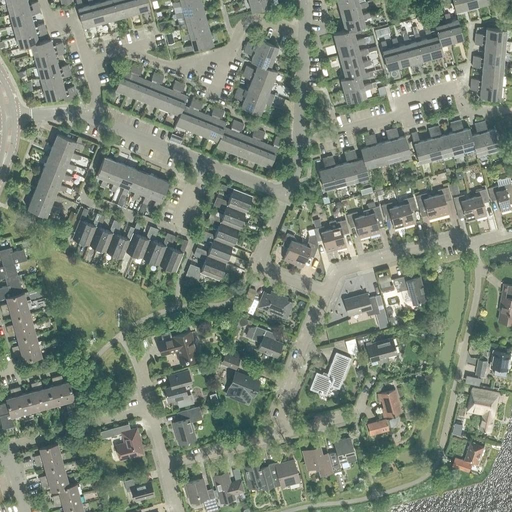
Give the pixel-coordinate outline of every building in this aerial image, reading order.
[(26,0),(18,0),(7,3),(10,14),(29,9),(26,0)] [(80,0),(75,0),(78,7),(77,8),(83,27),(94,24),(89,4),(83,6),(80,0)] [(87,0),(89,4),(94,24),(105,21),(100,1),(94,3),(92,0),(87,0)] [(104,0),(99,0),(100,1),(105,21),(116,18),(111,0),(104,0),(105,0),(104,0)] [(111,0),(116,18),(127,15),(123,0),(111,0)] [(123,0),(127,15),(138,12),(135,0),(123,0)] [(135,0),(138,12),(150,9),(147,0),(135,0)] [(183,11),(175,13),(175,14),(176,18),(184,16),(204,10),(200,0),(198,0),(181,5),(183,11)] [(248,0),(251,11),(271,5),(269,0),(248,0)] [(336,0),(339,9),(359,3),(357,0),(336,0)] [(452,0),(456,12),(467,8),(464,0),(452,0)] [(464,0),(467,8),(478,6),(476,0),(464,0)] [(339,9),(342,19),(362,14),(360,8),(368,6),(367,1),(359,3),(339,9)] [(29,9),(10,14),(13,25),(32,20),(29,9)] [(179,29),(187,27),(207,21),(204,10),(184,16),(186,22),(178,24),(179,29)] [(342,19),(345,30),(345,31),(361,27),(365,26),(363,19),(371,17),(370,12),(362,14),(342,19)] [(463,39),(459,25),(458,19),(451,21),(449,13),(444,15),(446,22),(452,42),(463,39)] [(435,25),(437,35),(438,35),(440,45),(441,45),(452,42),(446,22),(440,24),(438,16),(437,17),(433,18),(435,25)] [(32,20),(13,25),(16,36),(35,31),(32,20)] [(182,40),(190,38),(210,32),(207,21),(187,27),(189,33),(181,35),(182,40)] [(413,33),(415,41),(416,41),(421,61),(432,58),(427,38),(426,38),(420,40),(418,32),(416,26),(412,27),(413,33)] [(345,30),(336,33),(333,34),(336,45),(356,40),(354,34),(362,31),(361,27),(345,31),(345,30)] [(485,39),(505,41),(506,29),(505,29),(486,28),(485,39)] [(424,30),(426,38),(427,38),(432,58),(443,55),(441,45),(440,45),(438,35),(437,35),(431,37),(429,29),(424,30)] [(19,48),(31,45),(31,44),(38,42),(35,31),(16,36),(19,48)] [(174,42),(171,32),(165,33),(168,44),(174,42)] [(213,44),(210,32),(190,38),(192,44),(184,46),(185,51),(193,49),(213,44)] [(402,36),(404,44),(405,44),(410,64),(421,61),(416,41),(415,41),(409,43),(407,35),(402,36)] [(336,45),(339,56),(359,51),(357,45),(365,42),(364,38),(356,40),(336,45)] [(391,39),(393,47),(394,47),(399,67),(410,64),(405,44),(404,44),(398,46),(396,38),(391,39)] [(50,39),(49,39),(38,42),(31,44),(31,45),(34,55),(53,50),(50,39)] [(259,39),(255,50),(274,57),(278,46),(259,39)] [(484,51),(504,53),(505,41),(485,39),(484,51)] [(385,41),(380,42),(382,50),(387,70),(399,67),(394,47),(393,47),(387,49),(385,41)] [(339,56),(342,67),(362,62),(360,56),(368,53),(367,49),(359,51),(339,56)] [(53,50),(34,55),(37,66),(57,61),(53,50)] [(251,61),(258,64),(258,63),(270,68),(274,57),(255,50),(251,61)] [(483,62),(503,64),(504,53),(484,51),(483,62)] [(342,67),(345,78),(365,73),(363,67),(371,64),(370,60),(362,62),(342,67)] [(57,61),(37,66),(40,77),(60,72),(57,61)] [(482,73),(502,75),(503,64),(483,62),(482,73)] [(258,64),(254,74),(272,82),(277,71),(270,68),(258,63),(258,64)] [(123,70),(115,89),(126,94),(133,75),(123,70)] [(60,72),(40,77),(43,88),(63,83),(60,72)] [(340,79),(343,91),(363,85),(361,79),(369,77),(368,72),(365,73),(345,78),(340,79)] [(481,85),(501,87),(502,75),(482,73),(481,85)] [(254,74),(249,85),(268,92),(270,88),(272,82),(254,74)] [(133,75),(126,94),(137,98),(144,79),(133,75)] [(144,79),(137,98),(147,102),(155,83),(144,79)] [(63,83),(43,88),(46,99),(46,100),(64,95),(66,100),(77,97),(75,92),(69,94),(68,92),(65,92),(63,83)] [(155,83),(147,102),(158,106),(165,87),(155,83)] [(366,97),(366,96),(364,90),(372,88),(371,83),(363,85),(343,91),(347,102),(366,97)] [(244,89),(242,94),(245,96),(264,103),(270,105),(274,95),(268,92),(249,85),(247,91),(244,89)] [(480,97),(500,98),(501,87),(481,85),(480,97)] [(165,87),(158,106),(169,110),(176,92),(165,87)] [(176,92),(169,110),(179,115),(183,105),(187,96),(176,92)] [(241,106),(241,107),(260,114),(260,113),(264,103),(245,96),(241,106)] [(179,115),(175,124),(186,128),(194,109),(183,105),(179,115)] [(194,109),(186,128),(197,132),(204,114),(194,109)] [(204,114),(197,132),(208,137),(215,118),(204,114)] [(215,118),(208,137),(218,141),(224,127),(226,122),(215,118)] [(218,141),(216,145),(227,150),(235,131),(224,127),(218,141)] [(458,131),(463,150),(474,147),(471,135),(469,128),(458,131)] [(482,132),(487,151),(499,148),(494,129),(482,132)] [(235,131),(227,150),(238,154),(245,135),(235,131)] [(447,134),(452,153),(463,150),(458,131),(447,134)] [(474,147),(476,155),(487,151),(482,132),(471,135),(474,147)] [(57,133),(53,144),(71,152),(74,146),(81,149),(83,144),(76,141),(57,133)] [(436,137),(441,156),(452,153),(447,134),(436,137)] [(245,135),(238,154),(248,158),(256,139),(245,135)] [(278,145),(281,139),(275,136),(273,143),(278,145)] [(393,139),(399,158),(410,155),(405,136),(393,139)] [(436,137),(425,140),(430,159),(441,156),(436,137)] [(256,139),(248,158),(259,162),(266,144),(256,139)] [(382,142),(388,161),(399,158),(393,139),(382,142)] [(419,162),(430,159),(425,140),(413,143),(419,162)] [(371,145),(377,164),(388,161),(382,142),(371,145)] [(53,144),(48,155),(67,163),(70,157),(77,160),(79,155),(71,152),(53,144)] [(266,144),(259,162),(270,167),(277,148),(266,144)] [(360,148),(363,158),(366,167),(377,164),(371,145),(360,148)] [(48,155),(44,166),(63,173),(65,167),(73,170),(75,166),(67,163),(48,155)] [(104,187),(107,180),(115,161),(104,156),(96,175),(103,178),(100,185),(104,187)] [(352,161),(357,180),(369,177),(366,167),(363,158),(352,161)] [(115,191),(118,184),(125,165),(115,161),(107,180),(113,182),(110,190),(115,191)] [(341,164),(346,183),(357,180),(352,161),(341,164)] [(330,167),(335,186),(346,183),(341,164),(330,167)] [(126,196),(129,188),(136,169),(125,165),(118,184),(124,186),(121,194),(126,196)] [(44,166),(40,176),(59,184),(61,178),(69,181),(71,176),(63,173),(44,166)] [(318,170),(324,189),(335,186),(330,167),(318,170)] [(136,200),(139,192),(147,173),(136,169),(129,188),(135,190),(132,198),(136,200)] [(147,204),(150,196),(157,177),(147,173),(139,192),(145,195),(142,202),(147,204)] [(40,176),(36,187),(55,194),(57,188),(65,191),(66,187),(59,184),(40,176)] [(150,196),(156,199),(153,206),(157,208),(160,201),(161,201),(168,182),(157,177),(150,196)] [(511,186),(511,182),(488,188),(491,200),(497,199),(500,211),(511,208),(509,203),(511,202),(511,186)] [(233,188),(222,184),(220,188),(229,191),(229,190),(232,191),(230,197),(249,204),(252,195),(233,188)] [(36,187),(32,197),(50,205),(53,199),(60,202),(62,197),(55,194),(36,187)] [(439,194),(433,196),(438,216),(449,214),(445,201),(451,199),(448,187),(437,190),(439,194)] [(476,196),(470,198),(476,218),(486,215),(483,203),(489,201),(485,189),(475,191),(476,196)] [(428,219),(438,216),(433,196),(427,198),(426,193),(416,196),(419,208),(425,207),(428,219)] [(121,194),(117,204),(122,206),(126,196),(121,194)] [(466,221),(476,218),(470,198),(465,199),(464,195),(453,197),(456,210),(462,208),(466,221)] [(404,204),(398,205),(404,226),(414,223),(411,210),(417,209),(413,196),(403,199),(404,204)] [(58,208),(50,205),(32,197),(27,208),(46,216),(49,209),(56,213),(58,208)] [(216,197),(215,201),(245,213),(249,204),(230,197),(228,202),(225,201),(225,200),(216,197)] [(245,213),(215,201),(213,205),(222,208),(223,207),(225,208),(223,213),(242,221),(245,213)] [(142,202),(138,212),(143,214),(147,204),(142,202)] [(394,228),(404,226),(398,205),(393,207),(391,202),(381,205),(384,218),(390,216),(394,228)] [(370,213),(364,215),(369,235),(380,232),(376,220),(382,218),(379,206),(375,207),(368,209),(370,213)] [(88,209),(85,208),(84,208),(79,219),(71,238),(80,241),(88,223),(82,221),(83,218),(84,218),(88,209)] [(73,224),(77,213),(71,211),(67,222),(73,224)] [(359,238),(369,235),(364,215),(358,216),(357,212),(347,215),(350,227),(356,225),(359,238)] [(93,225),(88,223),(80,241),(89,245),(101,214),(97,213),(93,222),(94,222),(93,225)] [(210,213),(208,217),(239,229),(242,221),(223,213),(221,219),(218,218),(219,217),(210,213)] [(101,214),(89,245),(97,248),(104,229),(99,227),(100,224),(101,225),(105,216),(101,214)] [(239,229),(208,217),(207,221),(216,225),(216,224),(219,225),(216,230),(235,238),(239,229)] [(110,231),(104,229),(97,248),(105,251),(117,221),(113,219),(110,228),(111,229),(110,231)] [(331,229),(336,249),(346,246),(343,234),(349,232),(345,220),(336,222),(335,220),(329,222),(331,229)] [(117,221),(105,251),(114,255),(121,236),(116,234),(117,231),(118,232),(121,223),(117,221)] [(125,251),(133,254),(141,236),(135,234),(136,231),(137,231),(141,222),(137,221),(134,228),(125,251)] [(121,236),(114,255),(123,258),(125,251),(134,228),(130,226),(127,235),(128,235),(127,238),(121,236)] [(146,238),(141,236),(133,254),(142,258),(154,227),(150,226),(146,235),(147,235),(146,238)] [(313,229),(315,235),(317,241),(323,239),(326,252),(336,249),(331,229),(325,230),(324,226),(313,229)] [(154,227),(142,258),(150,261),(158,242),(152,240),(153,238),(154,238),(158,229),(154,227)] [(203,230),(202,234),(232,246),(235,238),(216,230),(214,236),(212,235),(212,234),(203,230)] [(163,244),(158,242),(150,261),(159,264),(171,234),(167,232),(163,241),(164,242),(163,244)] [(288,247),(283,259),(293,263),(301,243),(295,241),(297,237),(287,233),(282,245),(288,247)] [(171,234),(159,264),(167,268),(174,249),(169,247),(170,244),(171,245),(175,236),(171,234)] [(232,246),(202,234),(200,238),(209,242),(209,241),(212,242),(210,247),(229,254),(232,246)] [(301,243),(293,263),(303,267),(307,255),(313,257),(318,245),(317,241),(315,235),(310,237),(308,241),(306,246),(301,243)] [(176,271),(183,252),(188,241),(183,239),(180,248),(181,248),(180,251),(174,249),(167,268),(176,271)] [(196,247),(195,251),(225,263),(229,254),(210,247),(208,252),(205,251),(205,250),(196,247)] [(0,250),(0,255),(3,266),(14,263),(27,260),(24,249),(11,252),(10,248),(0,250)] [(225,263),(195,251),(193,255),(202,258),(203,257),(205,258),(203,264),(222,271),(225,263)] [(0,278),(6,277),(7,281),(18,278),(14,263),(3,266),(0,266),(0,278)] [(190,264),(186,274),(185,275),(198,280),(200,273),(219,280),(222,271),(203,264),(201,269),(198,268),(199,267),(190,264)] [(411,274),(395,279),(394,279),(397,292),(408,289),(412,302),(418,300),(418,301),(428,299),(424,284),(422,285),(420,276),(415,277),(415,278),(412,279),(411,274)] [(6,298),(6,297),(22,293),(18,278),(7,281),(8,285),(0,287),(0,299),(6,298)] [(511,321),(511,285),(504,284),(500,304),(502,305),(499,320),(511,321)] [(390,285),(381,288),(382,293),(394,290),(393,285),(390,285)] [(249,287),(246,295),(254,298),(257,290),(250,287),(249,287)] [(286,318),(292,302),(286,300),(287,297),(271,291),(270,294),(264,291),(258,307),(269,311),(270,309),(280,313),(279,315),(286,318)] [(0,305),(1,310),(27,303),(24,293),(24,292),(22,293),(6,297),(6,298),(8,303),(0,305)] [(367,293),(344,300),(346,306),(347,306),(349,314),(366,310),(367,316),(375,313),(380,312),(375,296),(374,296),(368,298),(367,293)] [(380,295),(375,296),(380,312),(384,311),(380,295)] [(27,303),(1,310),(3,315),(10,313),(12,318),(30,314),(27,303)] [(380,312),(375,313),(379,328),(388,325),(384,311),(380,312)] [(6,326),(7,331),(33,324),(30,314),(12,318),(13,324),(6,326)] [(241,317),(237,326),(240,327),(248,323),(250,320),(241,317)] [(33,324),(7,331),(8,336),(16,334),(18,339),(35,334),(33,324)] [(245,336),(251,339),(261,342),(258,350),(277,357),(282,343),(270,338),(272,333),(256,326),(248,328),(245,336)] [(181,363),(197,359),(190,332),(173,336),(174,338),(157,343),(161,354),(177,350),(181,363)] [(12,347),(13,352),(38,345),(35,334),(18,339),(19,345),(12,347)] [(359,345),(363,344),(362,341),(368,339),(367,335),(357,338),(359,345)] [(370,360),(371,365),(379,363),(378,360),(386,358),(386,356),(396,353),(392,338),(371,344),(371,341),(365,343),(370,360)] [(14,357),(22,355),(23,360),(23,361),(42,356),(41,355),(38,345),(13,352),(14,357)] [(511,353),(494,350),(491,367),(508,371),(511,353)] [(336,352),(335,354),(327,374),(324,375),(316,372),(310,389),(319,392),(318,392),(320,393),(321,393),(326,395),(330,385),(339,389),(351,358),(336,352)] [(236,368),(239,360),(225,355),(222,363),(236,368)] [(487,361),(479,359),(476,375),(484,377),(487,361)] [(168,402),(177,399),(179,406),(193,403),(191,395),(187,396),(183,383),(191,381),(188,370),(169,375),(171,386),(164,388),(168,402)] [(248,403),(251,395),(257,380),(235,372),(230,387),(226,395),(248,403)] [(61,375),(56,376),(63,402),(73,399),(74,399),(69,381),(63,383),(61,375)] [(53,385),(48,387),(53,405),(63,402),(56,376),(51,378),(53,385)] [(40,381),(35,382),(42,407),(53,405),(48,387),(42,388),(40,381)] [(33,391),(27,392),(32,410),(42,407),(35,382),(31,383),(33,391)] [(19,386),(15,388),(21,413),(32,410),(27,392),(21,394),(19,386)] [(6,398),(7,402),(11,416),(21,413),(15,388),(10,389),(12,397),(6,398)] [(472,388),(472,390),(468,411),(483,414),(480,428),(491,430),(499,393),(472,388)] [(390,427),(391,427),(392,427),(393,426),(394,426),(395,425),(395,424),(396,423),(397,422),(397,421),(397,420),(397,419),(397,418),(397,416),(395,417),(395,414),(401,412),(395,389),(377,393),(379,401),(381,400),(383,408),(381,408),(384,417),(388,416),(389,419),(386,420),(386,419),(367,424),(370,435),(389,430),(388,427),(390,427)] [(11,416),(7,402),(0,404),(0,418),(3,429),(14,426),(11,416)] [(189,418),(200,415),(198,406),(177,412),(179,420),(173,422),(179,444),(195,439),(189,418)] [(455,423),(453,433),(461,435),(463,425),(455,423)] [(102,438),(116,434),(115,428),(100,431),(102,438)] [(121,459),(143,453),(136,429),(122,432),(125,443),(115,446),(117,452),(119,451),(121,459)] [(333,473),(341,471),(339,463),(356,459),(350,437),(333,442),(336,452),(328,454),(333,473)] [(471,442),(465,460),(455,457),(452,466),(469,471),(472,463),(478,465),(484,447),(471,442)] [(34,456),(35,461),(60,454),(57,444),(58,444),(58,443),(39,448),(39,449),(40,449),(41,454),(34,456)] [(320,475),(332,472),(327,453),(320,455),(318,446),(305,450),(307,456),(304,457),(307,469),(315,467),(316,470),(319,469),(320,475)] [(44,464),(45,469),(63,464),(60,454),(35,461),(36,466),(44,464)] [(268,464),(274,487),(280,485),(281,486),(300,481),(294,460),(275,465),(274,462),(268,464)] [(266,488),(274,486),(268,465),(260,467),(259,462),(244,466),(249,488),(265,483),(266,488)] [(39,477),(41,482),(66,475),(63,464),(45,469),(47,475),(39,477)] [(233,494),(244,491),(241,480),(230,483),(227,471),(213,475),(221,503),(235,499),(233,494)] [(339,473),(335,475),(339,490),(343,489),(339,473)] [(51,490),(51,491),(58,489),(58,488),(69,485),(66,475),(41,482),(42,487),(49,484),(51,490)] [(135,500),(154,495),(150,481),(138,484),(136,477),(124,481),(126,492),(132,490),(135,500)] [(204,505),(216,502),(212,488),(206,490),(202,478),(185,482),(190,503),(203,499),(204,505)] [(52,496),(54,501),(79,494),(76,484),(76,483),(69,485),(58,488),(58,489),(60,494),(52,496)] [(111,484),(102,486),(103,492),(113,490),(111,484)] [(62,504),(64,509),(82,504),(79,494),(54,501),(55,506),(62,504)]
